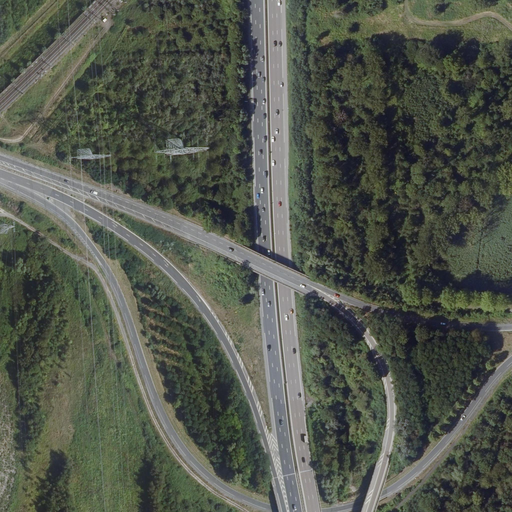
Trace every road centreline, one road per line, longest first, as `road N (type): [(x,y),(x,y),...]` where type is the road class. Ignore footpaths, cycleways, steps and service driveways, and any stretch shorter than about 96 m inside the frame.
road 1 (motorway): [(257,0),(267,290),(294,511)]
road 2 (motorway): [(309,511),(284,291),(274,0)]
road 3 (primary): [(8,175),(66,218),(101,262),(168,429),(204,476),(248,501),(301,511)]
road 4 (motorway): [(8,175),(112,225),(192,297),(233,360),(281,511)]
road 5 (primary): [(311,286),(0,159)]
road 6 (track): [(78,259),(154,470),(201,511)]
road 7 (primary): [(302,511),(349,505),(398,482),(511,358)]
road 8 (motorway): [(366,511),(388,438),(385,378),(366,337),(311,286)]
road 9 (primary): [(511,325),(395,316),(311,286)]
